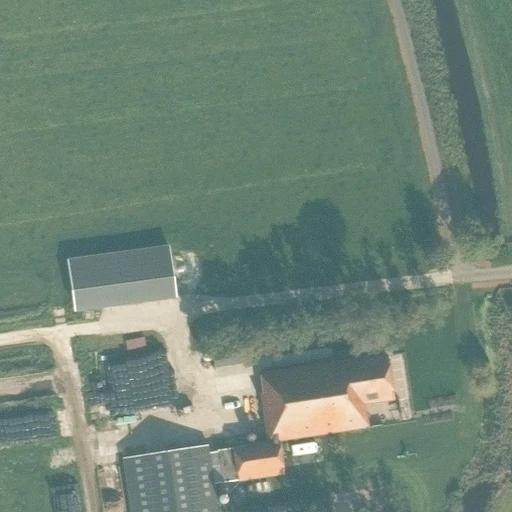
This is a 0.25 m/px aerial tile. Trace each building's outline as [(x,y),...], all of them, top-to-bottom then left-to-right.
[(68,261),(74,309),(175,297),(169,248),(68,261)] [(214,368),(247,363),(244,343),(210,348),(214,368)] [(394,399),(387,356),(357,362),(357,359),(260,374),(263,393),(261,394),(268,441),(233,447),(233,448),(217,450),(222,482),(238,480),(238,481),(284,474),(279,441),(367,427),(364,404),(394,399)] [(108,395),(113,422),(129,419),(124,392),(108,395)] [(218,511),(208,446),(123,459),(130,511),(218,511)] [(383,511),(383,494),(315,497),(315,511),(383,511)]
